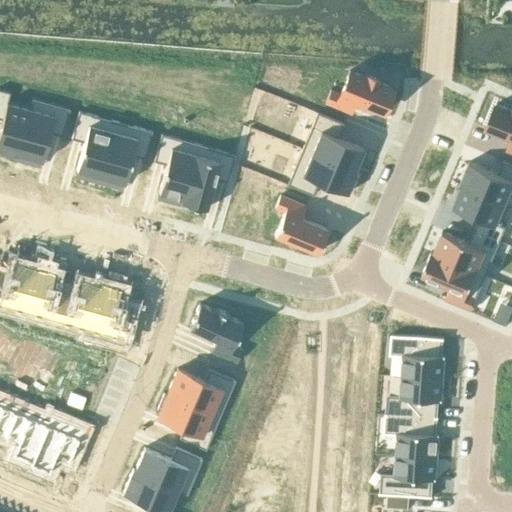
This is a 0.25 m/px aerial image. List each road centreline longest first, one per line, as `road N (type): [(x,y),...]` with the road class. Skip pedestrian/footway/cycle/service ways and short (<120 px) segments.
road 1 (residential): [(361,278),(433,101),(442,2)]
road 2 (residential): [(92,511),(160,350),(186,258)]
road 3 (residential): [(488,339),(475,501),(511,504)]
road 4 (residential): [(0,207),(186,258)]
road 5 (residential): [(186,258),(315,290),(361,278)]
road 6 (residential): [(361,278),(488,339)]
